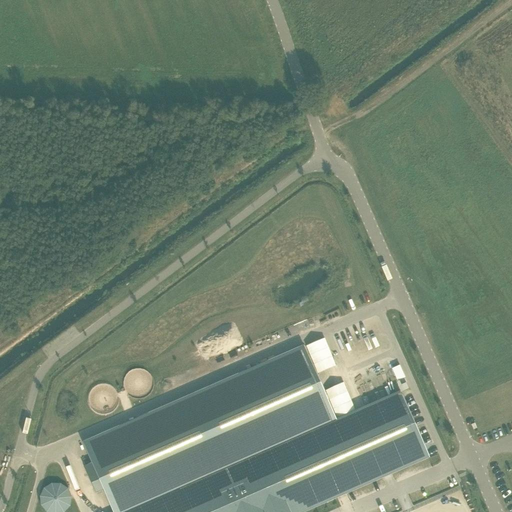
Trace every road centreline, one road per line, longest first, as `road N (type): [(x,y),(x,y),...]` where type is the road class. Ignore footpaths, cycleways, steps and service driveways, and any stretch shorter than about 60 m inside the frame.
road 1 (unclassified): [(322,163),(306,167),(43,367),(0,511)]
road 2 (unclassified): [(322,163),(343,172),(496,511)]
road 3 (track): [(322,163),(342,134),(511,3)]
road 4 (unclassified): [(265,0),(322,163)]
